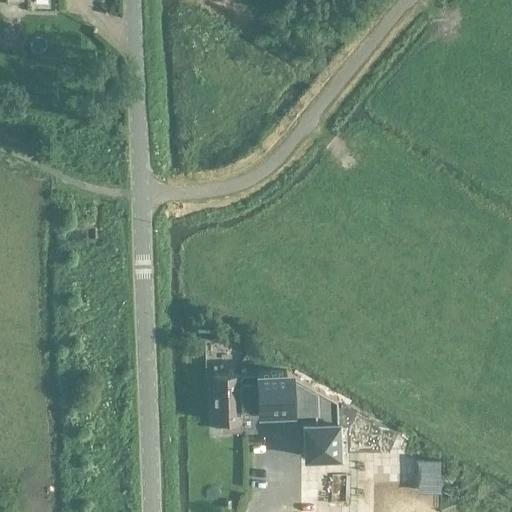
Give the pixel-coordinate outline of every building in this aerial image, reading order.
[(85,229),(85,230),(94,229),(94,239),(86,239),(86,240),(96,240),(95,234),(95,228),(85,229)] [(256,372),(242,373),(244,411),(258,411),(258,412),(293,411),(293,409),(314,408),(314,421),(337,420),(337,407),(337,405),(336,398),(286,370),(256,371),(256,372)] [(237,372),(213,373),(215,420),(221,420),(221,430),(240,429),(239,419),(243,419),(243,413),(244,413),(244,411),(242,373),(238,373),(237,373),(237,372)] [(314,421),(303,422),(305,457),(339,455),(338,420),(337,420),(314,421)] [(441,457),(421,457),(421,486),(441,486),(441,457)]
